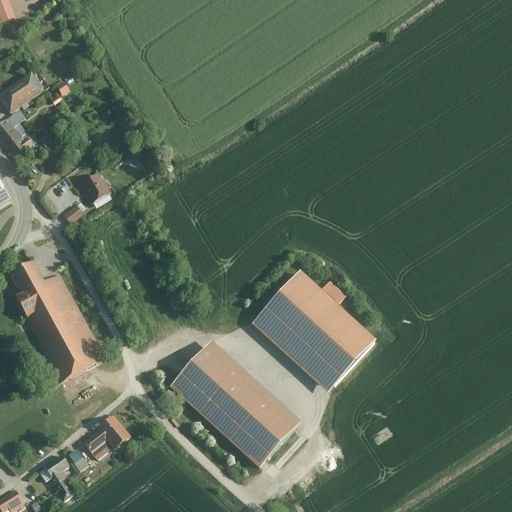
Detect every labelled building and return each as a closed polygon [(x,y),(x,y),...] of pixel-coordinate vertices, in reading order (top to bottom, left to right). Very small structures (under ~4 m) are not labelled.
[(0,27),(13,22),(5,3),(0,4),(0,27)] [(0,107),(6,116),(40,94),(28,76),(0,95),(0,107)] [(59,85),(65,95),(73,91),(67,81),(59,85)] [(12,129),(25,120),(19,112),(0,123),(0,146),(4,152),(20,142),(12,129)] [(31,134),(25,138),(31,147),(37,143),(31,134)] [(4,152),(11,162),(22,154),(22,153),(31,147),(25,138),(20,142),(4,152)] [(111,195),(99,174),(81,184),(94,205),(111,195)] [(0,211),(11,206),(0,185),(0,211)] [(76,222),(70,214),(63,219),(68,227),(76,222)] [(108,362),(60,272),(41,282),(32,264),(7,277),(18,298),(10,303),(56,389),(108,362)] [(316,297),(295,278),(248,328),(323,398),(374,344),(336,309),(344,301),(328,285),(316,297)] [(295,432),(205,347),(165,388),(256,473),(295,432)] [(131,440),(111,418),(80,446),(89,455),(102,444),(113,456),(131,440)] [(68,469),(62,458),(38,473),(60,507),(75,497),(60,474),(68,469)] [(87,469),(80,461),(72,467),(78,476),(87,469)] [(20,511),(26,508),(16,493),(0,502),(0,508),(2,511),(20,511)]
